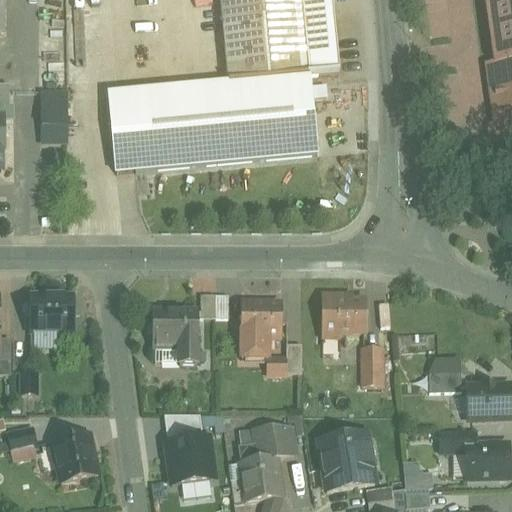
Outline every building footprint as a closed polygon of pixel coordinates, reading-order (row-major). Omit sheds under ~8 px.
[(117,178),(236,166),(317,159),(309,80),(339,77),(332,0),(220,0),(228,85),(109,97),(117,178)] [(511,0),(484,0),(493,66),(511,63),(511,0)] [(511,63),(493,66),(485,67),(493,130),(511,126),(511,63)] [(9,89),(0,88),(0,176),(5,176),(5,155),(6,155),(5,122),(10,122),(9,89)] [(69,92),(42,93),(42,147),(69,147),(69,92)] [(216,299),(200,299),(200,315),(197,315),(197,322),(215,322),(216,322),(216,299)] [(228,299),(216,299),(216,322),(228,322),(228,299)] [(366,304),(339,304),(339,299),(321,299),(321,342),(340,342),(340,337),(366,337),(366,304)] [(48,300),(31,300),(30,337),(74,337),(74,303),(48,302),(48,300)] [(281,307),(241,307),(241,340),(242,340),(241,362),(267,362),(268,362),(268,342),(281,342),(281,307)] [(197,315),(153,315),(153,351),(179,351),(179,368),(197,369),(197,322),(197,315)] [(11,345),(0,344),(0,362),(11,362),(11,345)] [(302,348),(286,348),(286,362),(291,362),(291,378),(302,378),(302,348)] [(382,352),(362,352),(362,390),(382,390),(382,352)] [(11,362),(0,362),(0,378),(11,378),(11,362)] [(268,362),(267,362),(267,378),(291,378),(291,362),(286,362),(268,362)] [(460,364),(428,365),(429,397),(461,396),(460,364)] [(38,376),(22,376),(21,397),(38,398),(38,376)] [(510,388),(467,389),(468,423),(511,422),(510,388)] [(165,422),(168,445),(204,441),(201,417),(165,422)] [(291,431),(253,433),(255,448),(238,450),(242,482),(246,505),(282,500),(277,457),(294,454),(291,431)] [(33,432),(8,437),(11,455),(37,449),(33,432)] [(475,435),(439,436),(440,456),(466,455),(466,448),(476,448),(475,435)] [(367,437),(319,444),(327,495),(375,487),(372,467),(365,468),(362,450),(369,449),(367,437)] [(88,438),(51,446),(61,488),(98,480),(92,453),(89,454),(86,442),(89,441),(88,438)] [(204,441),(168,445),(173,488),(219,482),(214,440),(204,441)] [(510,482),(509,447),(476,448),(466,448),(466,455),(467,483),(510,482)] [(419,465),(403,467),(405,492),(434,490),(433,475),(420,476),(419,465)] [(242,482),(231,484),(234,507),(246,505),(242,482)] [(166,484),(153,486),(155,500),(168,498),(166,484)] [(394,511),(392,490),(366,494),(368,511),(394,511)] [(429,496),(405,497),(406,511),(414,511),(429,511),(429,496)]
